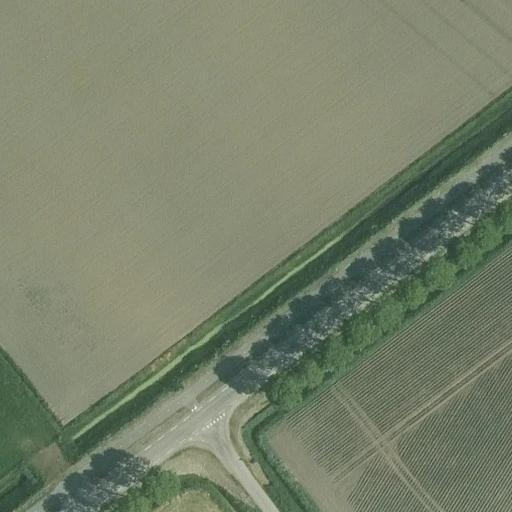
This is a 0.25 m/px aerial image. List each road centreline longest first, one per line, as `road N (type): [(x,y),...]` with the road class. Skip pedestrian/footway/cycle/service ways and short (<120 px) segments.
road 1 (tertiary): [(202,418),(511,182)]
road 2 (tertiary): [(77,511),(202,418)]
